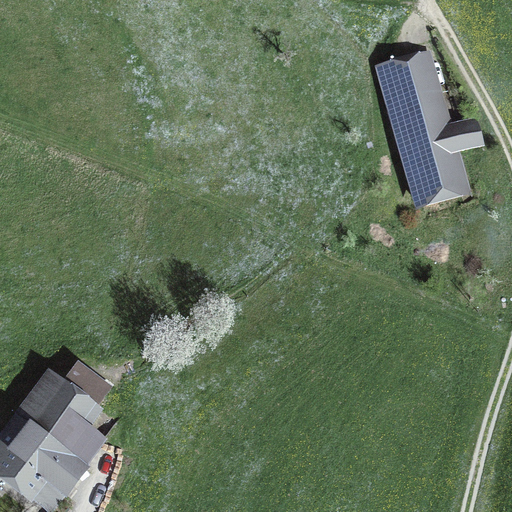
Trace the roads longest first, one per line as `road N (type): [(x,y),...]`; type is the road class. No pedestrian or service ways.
road 1 (track): [(511,148),(428,3)]
road 2 (track): [(469,511),(511,367)]
